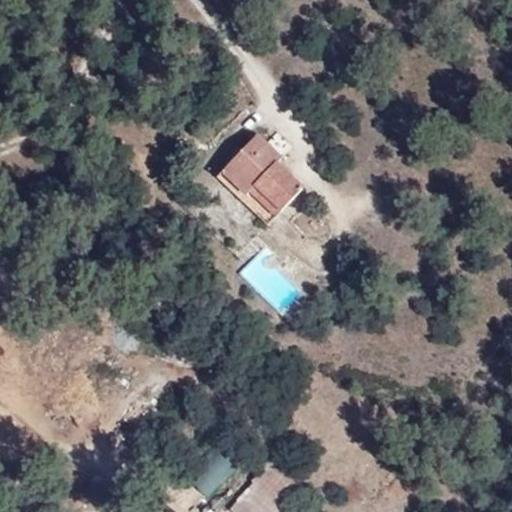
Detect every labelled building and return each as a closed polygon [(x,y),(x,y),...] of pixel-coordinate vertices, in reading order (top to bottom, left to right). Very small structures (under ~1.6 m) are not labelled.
[(241,96),(196,150),(260,206),(299,163),(269,137),(277,128),(241,96)] [(286,300),(315,267),(290,245),(262,278),(286,300)] [(186,476),(208,497),(237,466),(215,445),(186,476)] [(257,475),(283,501),(299,484),(272,459),(257,475)] [(271,511),(283,501),(257,475),(234,498),(247,511),(271,511)]
